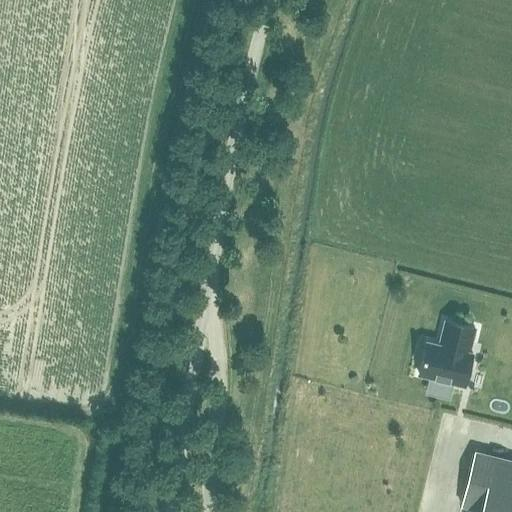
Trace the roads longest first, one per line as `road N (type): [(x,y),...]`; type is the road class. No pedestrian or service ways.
road 1 (unclassified): [(205,294),(268,0)]
road 2 (unclassified): [(205,294),(169,511)]
